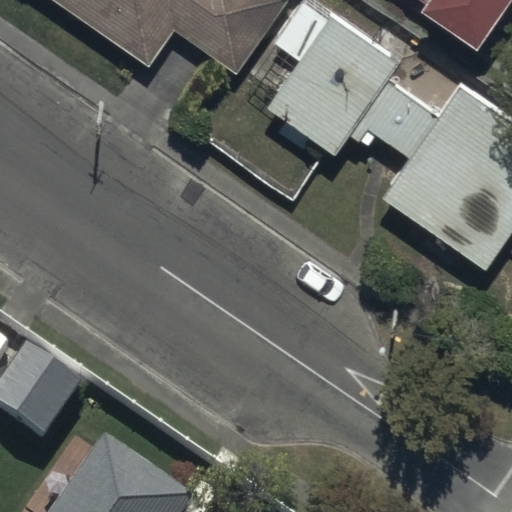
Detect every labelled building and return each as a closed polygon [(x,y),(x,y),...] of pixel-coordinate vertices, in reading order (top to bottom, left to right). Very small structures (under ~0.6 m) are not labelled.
[(80,0),(154,51),(177,17),(236,58),(276,0),(80,0)] [(511,217),(511,99),(460,66),(439,97),(385,63),(402,38),(343,0),(326,0),(325,2),(322,0),(291,0),(273,28),(286,36),(260,76),(267,81),(263,88),(339,138),(351,120),(361,127),(369,116),(407,140),(382,179),(491,250),(511,217)] [(511,0),(459,0),(478,12),(485,0),(511,0)] [(23,347),(0,381),(0,405),(48,437),(82,386),(23,347)] [(109,434),(53,511),(190,511),(200,498),(109,434)]
